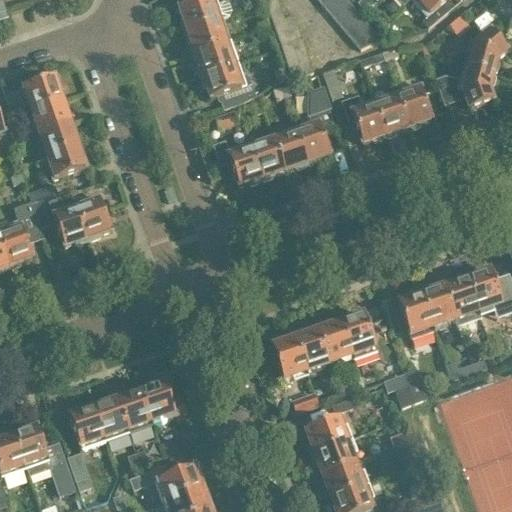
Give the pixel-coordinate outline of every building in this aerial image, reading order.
[(210,0),(178,11),(182,22),(181,25),(184,36),(221,23),(228,20),(231,14),(229,7),(223,4),(216,7),(213,0),(210,0)] [(346,2),(344,0),(329,0),(321,7),(329,16),(346,2)] [(374,0),(364,0),(357,7),(361,12),(375,0),(374,0)] [(411,0),(395,0),(402,8),(412,0),(411,0)] [(421,24),(428,32),(449,14),(443,7),(450,0),(411,0),(412,0),(427,18),(421,24)] [(277,1),(265,5),(272,26),(284,22),(277,1)] [(354,11),(346,2),(329,16),(337,26),(354,11)] [(362,20),(354,11),(337,26),(345,35),(362,20)] [(449,28),(454,33),(459,28),(464,33),(470,28),(461,17),(449,28)] [(276,37),(297,30),(293,19),(284,22),(272,26),(276,37)] [(370,30),(362,20),(345,35),(353,44),(370,30)] [(229,44),(221,23),(184,36),(187,46),(190,47),(194,56),(229,44)] [(257,27),(259,34),(269,31),(266,23),(257,27)] [(297,30),(276,37),(280,49),(301,41),(297,30)] [(381,43),(370,30),(353,44),(360,53),(381,43)] [(272,39),(269,31),(259,34),(262,42),(272,39)] [(462,69),(494,78),(498,63),(507,55),(490,34),(474,48),(468,47),(462,69)] [(301,41),(280,49),(285,60),(305,53),(301,41)] [(237,67),(229,44),(194,56),(197,67),(195,70),(199,80),(237,67)] [(305,53),(285,60),(289,72),(309,64),(305,53)] [(381,58),(384,64),(385,65),(398,60),(396,53),(381,58)] [(381,58),(359,65),(361,72),(384,64),(381,58)] [(309,64),(289,72),(293,83),(313,76),(309,64)] [(237,67),(199,80),(203,91),(206,92),(210,103),(216,101),(217,105),(222,107),(224,114),(242,107),(255,100),(249,81),(244,78),(241,79),(237,67)] [(489,93),(494,78),(462,69),(459,83),(447,82),(435,87),(444,109),(455,105),(452,96),(459,93),(462,94),(468,113),(493,104),(489,93)] [(343,100),(334,74),(322,78),(332,104),(343,100)] [(31,115),(65,103),(61,92),(58,91),(54,81),(21,92),(24,102),(26,101),(31,115)] [(395,97),(407,132),(409,131),(412,133),(420,131),(420,127),(431,124),(419,89),(395,97)] [(272,93),(275,102),(283,100),(280,90),(272,93)] [(330,159),(322,136),(334,131),(329,114),(331,114),(323,91),(307,97),(306,122),(308,121),(308,127),(294,132),(306,170),(319,166),(319,162),(330,159)] [(7,97),(15,120),(26,116),(18,93),(7,97)] [(398,135),(407,132),(395,97),(372,105),(385,143),(397,139),(398,135)] [(375,146),(385,143),(372,105),(359,109),(357,102),(342,107),(349,127),(354,125),(362,148),(372,144),(375,146)] [(69,114),(65,103),(31,115),(39,137),(70,126),(67,116),(69,114)] [(259,104),(252,109),(255,119),(264,116),(259,104)] [(237,127),(234,116),(214,122),(218,134),(237,127)] [(46,160),(80,148),(76,138),(74,138),(70,126),(39,137),(46,160)] [(296,173),(306,170),(294,132),(271,140),(283,175),(294,171),(296,173)] [(274,178),(283,175),(271,140),(249,148),(262,185),(273,181),(274,178)] [(251,189),(262,185),(249,148),(228,155),(224,145),(211,150),(219,173),(230,169),(238,191),(248,187),(251,189)] [(84,159),(80,148),(46,160),(51,173),(49,174),(53,184),(86,172),(82,162),(84,159)] [(21,179),(10,183),(13,191),(24,188),(21,179)] [(32,210),(46,205),(57,201),(52,189),(28,197),(29,200),(32,210)] [(73,204),(83,201),(81,193),(70,196),(73,204)] [(75,212),(87,246),(99,242),(100,238),(110,235),(99,203),(75,212)] [(78,249),(87,246),(75,212),(64,216),(60,204),(47,208),(46,205),(32,210),(40,232),(51,228),(49,221),(53,220),(64,251),(74,247),(78,249)] [(16,220),(20,231),(0,237),(0,244),(10,272),(20,269),(20,266),(32,262),(29,256),(46,250),(33,214),(16,220)] [(0,275),(10,272),(0,244),(0,275)] [(478,275),(466,279),(478,315),(493,310),(496,318),(504,316),(505,320),(511,317),(511,287),(509,278),(494,283),(491,274),(480,278),(478,275)] [(477,315),(478,315),(466,279),(450,284),(451,287),(444,290),(456,323),(460,334),(470,330),(469,327),(480,323),(477,315)] [(432,331),(456,323),(444,290),(434,293),(433,291),(420,295),(432,331)] [(409,339),(432,331),(420,295),(409,299),(410,302),(391,308),(398,329),(405,327),(409,339)] [(364,318),(353,321),(352,318),(339,323),(351,359),(375,351),(364,318)] [(329,367),(351,359),(339,323),(328,327),(329,330),(318,334),(329,367)] [(306,375),(329,367),(318,334),(307,337),(306,334),(293,339),(306,375)] [(283,383),(306,375),(293,339),(282,342),(283,346),(271,350),(283,383)] [(470,368),(474,378),(487,374),(483,364),(470,368)] [(461,383),(474,378),(470,368),(457,373),(461,383)] [(406,387),(413,407),(426,402),(416,374),(404,379),(406,387)] [(394,391),(406,387),(404,379),(391,383),(394,391)] [(177,421),(171,405),(165,386),(153,390),(151,388),(138,392),(151,430),(175,422),(177,421)] [(406,387),(394,391),(401,412),(413,407),(406,387)] [(127,438),(151,430),(138,392),(128,396),(128,399),(115,403),(127,438)] [(352,392),(339,396),(342,406),(348,404),(355,401),(352,392)] [(330,410),(331,409),(342,406),(339,396),(327,401),(330,410)] [(314,398),(291,406),(295,418),(318,410),(314,398)] [(181,401),(171,405),(177,421),(175,422),(177,426),(188,422),(181,401)] [(104,446),(127,438),(115,403),(104,407),(101,405),(91,409),(104,446)] [(348,404),(342,406),(331,409),(334,419),(352,413),(348,404)] [(81,454),(104,446),(91,409),(81,412),(81,415),(69,419),(81,454)] [(305,434),(309,445),(307,446),(311,458),(347,445),(338,422),(305,434)] [(37,430),(25,434),(23,432),(11,437),(24,474),(26,473),(29,480),(51,473),(61,500),(75,495),(59,447),(44,452),(37,430)] [(402,449),(421,442),(417,431),(398,438),(402,449)] [(0,480),(0,482),(24,474),(11,437),(1,441),(0,443),(0,442),(0,480)] [(402,449),(398,438),(390,441),(395,452),(402,449)] [(184,441),(159,449),(163,463),(188,454),(184,441)] [(402,449),(406,461),(426,454),(421,442),(402,449)] [(355,468),(347,445),(311,458),(316,470),(318,469),(322,480),(355,468)] [(402,449),(395,452),(399,464),(406,461),(402,449)] [(136,458),(139,468),(148,465),(145,455),(136,458)] [(80,458),(67,462),(76,485),(88,481),(80,458)] [(131,470),(139,468),(136,458),(127,460),(131,470)] [(322,480),(326,491),(324,492),(328,503),(363,490),(355,468),(322,480)] [(202,494),(201,491),(203,487),(201,481),(197,481),(194,472),(169,481),(165,470),(129,483),(133,495),(155,487),(163,508),(202,494)] [(379,484),(363,490),(328,503),(331,511),(382,511),(378,501),(382,500),(384,497),(379,484)] [(419,511),(424,511),(442,505),(438,493),(415,501),(419,511)] [(206,503),(202,494),(163,508),(155,511),(209,511),(211,509),(209,504),(206,503)] [(116,511),(121,511),(126,510),(122,498),(112,501),(116,511)] [(410,511),(419,511),(415,501),(407,504),(410,511)]
